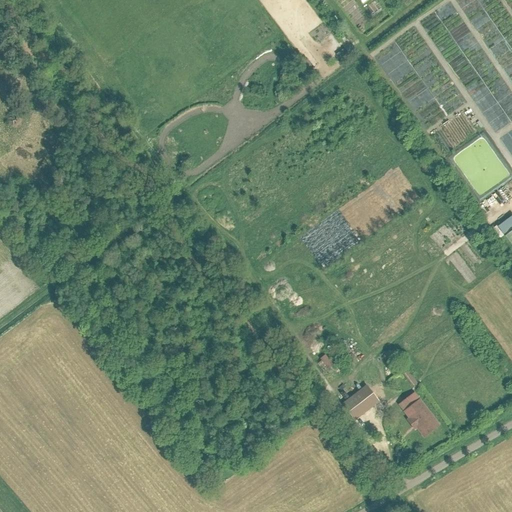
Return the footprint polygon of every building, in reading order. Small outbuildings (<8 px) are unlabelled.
[(335,60),(344,52),(340,48),(331,56),(335,60)] [(496,229),(504,224),(501,220),(494,225),(496,229)] [(308,357),(312,361),(318,355),(315,351),(308,357)] [(316,363),(325,375),(335,368),(325,355),(316,363)] [(411,376),(406,379),(412,387),(417,383),(411,376)] [(367,385),(341,405),(354,421),(379,402),(367,385)] [(423,436),(438,425),(414,394),(400,405),(409,418),(408,419),(408,420),(411,423),(412,424),(413,423),(423,436)]
